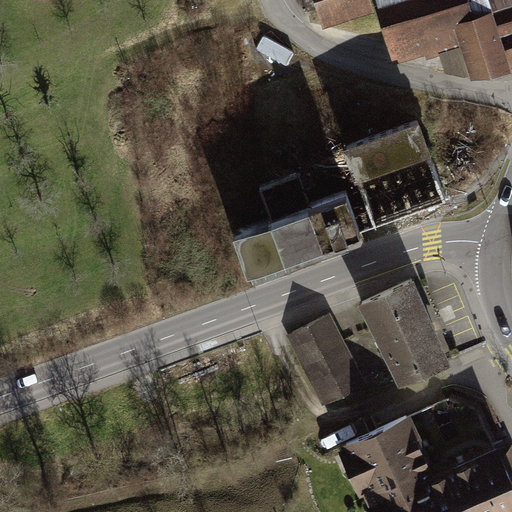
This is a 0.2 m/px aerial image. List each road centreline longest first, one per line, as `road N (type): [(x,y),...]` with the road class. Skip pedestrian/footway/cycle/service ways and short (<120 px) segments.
road 1 (tertiary): [(0,392),(406,250),(469,240),(497,245)]
road 2 (residential): [(511,96),(371,66),(296,34),(275,0)]
